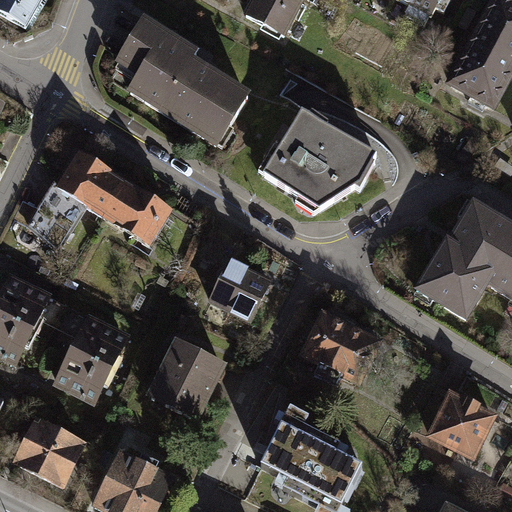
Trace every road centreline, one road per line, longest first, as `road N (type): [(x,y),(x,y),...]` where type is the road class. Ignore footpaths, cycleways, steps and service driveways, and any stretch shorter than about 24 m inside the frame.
road 1 (residential): [(50,99),(341,273)]
road 2 (residential): [(341,273),(511,382)]
road 3 (residential): [(341,273),(359,245),(438,191)]
